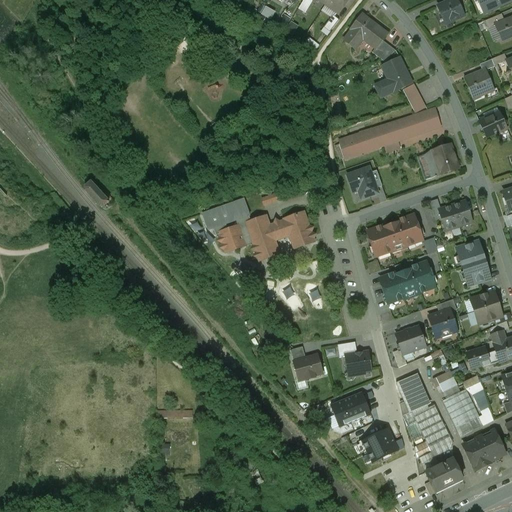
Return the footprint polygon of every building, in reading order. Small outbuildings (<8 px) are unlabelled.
[(312,2),(309,0),(303,0),(298,10),(305,14),(312,2)] [(347,0),(318,0),(338,14),(347,0)] [(452,0),(448,2),(437,7),(445,25),(464,17),(456,0),(452,0)] [(509,0),(479,0),(485,13),(511,2),(509,0)] [(501,15),(485,21),(488,29),(495,27),(494,26),(504,22),(501,15)] [(332,16),(324,28),(330,32),(339,21),(332,16)] [(386,34),(362,16),(351,30),(352,31),(344,41),(354,48),(361,39),(375,49),(382,41),(386,34)] [(511,18),(504,22),(494,26),(495,27),(501,42),(511,37),(511,18)] [(395,51),(382,41),(375,49),(371,53),(385,63),(395,51)] [(491,60),(494,67),(505,62),(507,61),(504,55),(491,60)] [(400,58),(382,67),(388,80),(375,87),(380,98),(393,92),(393,93),(412,84),(412,83),(411,84),(399,60),(400,59),(400,58)] [(479,65),(482,72),(485,71),(494,67),(491,60),(479,65)] [(482,72),(464,80),(473,99),(493,91),(485,71),(482,72)] [(414,85),(403,90),(412,108),(423,102),(414,85)] [(423,102),(412,108),(415,113),(426,108),(423,102)] [(434,109),(339,141),(345,160),(440,128),(434,109)] [(499,113),(479,122),(486,138),(497,133),(498,134),(507,130),(499,113)] [(433,162),(428,164),(432,178),(458,170),(457,168),(458,167),(455,159),(454,159),(451,148),(430,154),(433,162)] [(371,166),(349,174),(359,204),(381,196),(379,188),(375,189),(370,175),(374,174),(371,166)] [(91,184),(84,190),(101,209),(108,203),(91,184)] [(511,189),(503,192),(509,212),(511,211),(511,189)] [(273,196),(261,200),(263,206),(275,202),(273,196)] [(216,227),(218,233),(239,226),(240,229),(246,227),(245,224),(254,221),(246,198),(203,213),(208,230),(216,227)] [(465,202),(452,207),(458,227),(472,223),(465,202)] [(452,207),(439,211),(445,232),(458,227),(452,207)] [(239,226),(218,233),(220,238),(217,242),(222,244),(222,245),(220,249),(224,251),(225,254),(246,246),(252,243),(253,246),(251,250),(255,253),(256,253),(253,257),(258,260),(259,262),(279,255),(275,242),(289,237),(294,250),(314,242),(313,240),(315,235),(311,233),(313,229),(309,226),(304,213),(283,220),(284,221),(269,226),(266,217),(254,221),(245,224),(246,227),(240,229),(239,226)] [(383,226),(369,231),(374,246),(371,246),(375,258),(391,252),(392,254),(407,248),(407,247),(423,241),(419,230),(417,231),(411,216),(397,221),(398,223),(384,228),(383,226)] [(478,242),(456,249),(459,258),(460,257),(462,262),(460,262),(464,273),(465,273),(467,278),(465,278),(468,287),(490,280),(485,264),(485,263),(483,259),(484,259),(484,258),(483,258),(478,242)] [(395,273),(381,278),(386,293),(384,294),(388,305),(403,299),(404,301),(420,295),(419,294),(435,288),(431,277),(429,278),(424,263),(409,268),(410,270),(396,275),(395,273)] [(494,292),(470,300),(474,313),(498,305),(494,292)] [(453,300),(436,306),(439,314),(450,310),(451,313),(456,311),(453,300)] [(498,305),(474,313),(478,325),(502,317),(498,305)] [(439,314),(428,317),(435,339),(444,336),(443,336),(448,334),(449,335),(457,332),(451,313),(450,310),(439,314)] [(506,323),(492,328),(494,334),(508,329),(506,323)] [(418,327),(410,330),(410,329),(404,331),(404,332),(395,335),(400,350),(402,356),(403,356),(412,352),(425,348),(418,327)] [(503,333),(491,337),(496,351),(486,355),(485,355),(479,357),(482,366),(482,369),(511,358),(511,339),(506,341),(503,333)] [(355,343),(337,346),(339,358),(345,357),(357,355),(355,343)] [(306,359),(303,348),(291,351),(294,363),(306,359)] [(400,350),(393,353),(398,369),(406,365),(405,361),(403,356),(402,356),(400,350)] [(485,350),(467,356),(467,354),(466,354),(471,369),(482,366),(479,357),(485,355),(486,355),(485,350)] [(412,352),(403,356),(405,361),(413,359),(414,357),(412,352)] [(357,355),(345,357),(348,373),(352,373),(357,376),(365,375),(364,373),(371,372),(370,369),(372,369),(371,362),(369,362),(368,353),(357,355)] [(315,377),(322,375),(317,356),(306,359),(294,363),(299,381),(306,379),(306,381),(315,379),(315,377)] [(511,373),(500,377),(510,404),(511,403),(511,373)] [(416,375),(396,383),(409,414),(411,413),(428,406),(428,405),(430,404),(427,398),(425,399),(416,375)] [(471,397),(486,390),(479,375),(465,382),(471,397)] [(453,379),(440,385),(443,392),(456,386),(453,379)] [(464,385),(445,395),(447,399),(442,402),(455,429),(480,417),(464,385)] [(361,393),(330,406),(339,428),(370,416),(361,393)] [(452,442),(435,407),(430,409),(428,406),(411,413),(423,437),(425,443),(415,448),(418,467),(436,458),(448,452),(452,442)] [(423,437),(411,413),(409,414),(405,416),(403,417),(412,442),(423,437)] [(372,464),(399,451),(388,429),(361,442),(372,464)] [(494,431),(468,443),(465,451),(472,467),(474,467),(476,471),(485,466),(485,465),(505,455),(494,431)] [(436,458),(421,465),(425,473),(434,469),(433,467),(439,464),(436,458)] [(434,469),(425,473),(435,494),(462,480),(452,460),(434,469)] [(235,488),(226,488),(227,501),(235,501),(235,488)]
